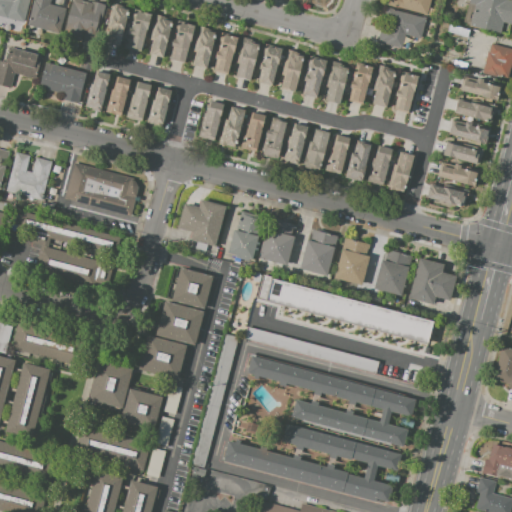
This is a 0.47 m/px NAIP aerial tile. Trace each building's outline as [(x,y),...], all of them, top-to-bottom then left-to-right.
[(0,0),(29,0),(24,20),(0,13),(0,0)] [(33,0),(50,0),(49,4),(65,9),(59,34),(39,29),(37,37),(27,34),(29,26),(26,25),(33,0)] [(430,0),(426,15),(386,5),(387,0),(430,0)] [(469,0),(511,0),(511,25),(502,23),(499,34),(463,24),(469,0)] [(73,1),(89,5),(90,1),(104,5),(94,43),(69,36),(72,25),(67,24),(73,1)] [(128,10),(119,45),(107,42),(110,30),(109,30),(114,9),(117,10),(118,7),(128,10)] [(386,7),(425,17),(420,39),(405,35),(401,48),(377,42),(386,7)] [(150,14),(141,52),(126,48),(129,35),(127,35),(129,28),(132,29),(136,12),(142,13),(142,12),(150,14)] [(156,16),(163,17),(162,19),(171,21),(162,57),(146,53),(156,16)] [(180,23),(186,24),(186,23),(193,25),(184,63),(170,59),(173,47),(171,46),(173,39),(175,40),(180,23)] [(450,25),(468,29),(466,37),(448,32),(450,25)] [(201,31),(204,32),(205,29),(215,32),(205,69),(193,66),(196,53),(193,52),(195,44),(197,45),(201,31)] [(237,38),(228,74),(213,70),(216,58),(215,58),(217,50),(220,51),(221,45),(218,44),(221,33),(237,38)] [(242,37),(258,41),(249,80),(236,77),(241,58),(237,57),(242,37)] [(265,44),(280,48),(271,85),(258,82),(261,71),(258,71),(260,63),(262,64),(263,60),(261,59),(265,44)] [(490,44),(511,50),(511,59),(507,79),(481,72),(486,52),(487,53),(490,44)] [(8,46),(41,55),(35,79),(14,74),(10,88),(0,85),(0,60),(4,62),(8,46)] [(288,50),(294,52),(293,54),(303,56),(294,91),(282,88),(285,74),(282,73),(288,50)] [(83,53),(93,56),(90,69),(80,66),(83,53)] [(312,58),(317,59),(318,58),(325,60),(315,97),(299,93),(301,88),(303,89),(305,82),(302,81),(304,74),(309,75),(311,68),(309,68),(312,58)] [(332,61),(339,63),(339,66),(348,68),(338,105),(325,101),(328,92),(324,91),(332,61)] [(45,62),(85,73),(77,103),(61,99),(62,94),(38,88),(45,62)] [(356,62),(371,66),(361,103),(349,100),(352,88),(349,87),(351,81),(354,82),(355,77),(352,76),(356,62)] [(380,70),(384,71),(384,70),(394,72),(385,108),(373,105),(377,91),(375,91),(380,70)] [(109,74),(99,112),(90,110),(91,108),(84,106),(88,94),(91,95),(97,71),(109,74)] [(417,75),(407,114),(394,110),(397,97),(395,97),(396,90),(399,91),(401,83),(398,82),(401,71),(417,75)] [(117,76),(129,79),(120,115),(105,111),(108,98),(111,99),(117,76)] [(460,90),(464,76),(476,79),(476,77),(502,84),(497,101),(480,97),(481,95),(460,90)] [(150,85),(141,122),(125,118),(129,105),(132,105),(138,82),(150,85)] [(170,91),(161,127),(146,123),(150,110),(152,110),(158,87),(170,91)] [(458,100),(470,103),(471,100),(496,106),(494,115),(493,115),(491,122),(455,113),(458,100)] [(223,106),(214,141),(197,137),(201,124),(203,124),(209,102),(223,106)] [(244,111),(234,146),(218,142),(221,130),(225,131),(231,108),(244,111)] [(264,116),(255,150),(240,147),(245,128),(249,129),(253,113),(264,116)] [(285,121),(276,158),(260,154),(266,129),(268,130),(271,117),(285,121)] [(448,134),(451,120),(465,123),(465,121),(489,128),(485,143),(448,134)] [(306,127),(297,162),(282,158),(285,148),(289,149),(295,124),(306,127)] [(328,133),(319,168),(302,164),(308,142),(312,143),(315,129),(328,133)] [(348,139),(339,174),(324,170),(330,149),(333,150),(336,136),(348,139)] [(370,144),(360,182),(344,178),(349,159),(351,160),(356,140),(370,144)] [(446,141),(458,144),(459,143),(482,149),(478,165),(442,156),(446,141)] [(391,149),(382,186),(366,182),(372,158),(375,159),(378,146),(391,149)] [(0,149),(9,152),(0,185),(0,149)] [(16,152),(29,155),(25,171),(31,173),(35,157),(52,161),(42,200),(6,191),(16,152)] [(412,156),(402,194),(386,190),(393,164),(398,165),(401,153),(412,156)] [(74,163),(139,179),(130,215),(65,199),(74,163)] [(442,163),(453,166),(454,164),(478,170),(474,187),(438,178),(442,163)] [(426,198),(429,184),(443,187),(443,184),(468,191),(463,208),(426,198)] [(225,206),(216,245),(189,239),(191,232),(177,228),(183,203),(197,207),(199,200),(225,206)] [(240,211),(263,217),(252,261),(227,255),(234,230),(236,230),(240,211)] [(118,236),(114,254),(18,230),(22,212),(118,236)] [(270,219),(296,225),(286,264),(260,258),(270,219)] [(336,236),(327,275),(299,268),(306,240),(309,241),(312,230),(336,236)] [(344,238),(370,245),(360,285),(334,278),(344,238)] [(40,246),(97,260),(91,285),(34,271),(40,246)] [(411,257),(401,295),(374,288),(383,250),(411,257)] [(418,258),(443,264),(441,273),(455,276),(449,300),(434,296),(432,304),(408,298),(418,258)] [(211,277),(203,308),(171,300),(179,268),(211,277)] [(432,322),(427,342),(257,297),(262,277),(272,279),(432,322)] [(203,312),(194,345),(155,335),(164,302),(203,312)] [(18,321),(88,338),(81,365),(11,348),(18,321)] [(0,323),(12,327),(5,353),(0,352),(0,323)] [(377,362),(375,373),(245,339),(248,328),(377,362)] [(189,464),(202,467),(236,336),(224,333),(189,464)] [(186,346),(178,377),(138,367),(146,336),(186,346)] [(501,347),(511,350),(511,389),(507,388),(508,383),(492,379),(501,347)] [(0,356),(14,361),(0,408),(0,356)] [(378,422),(381,409),(355,402),(354,405),(346,403),(347,400),(321,393),(320,397),(312,394),(313,391),(293,386),(293,387),(285,385),(285,387),(277,385),(278,382),(266,378),(265,380),(258,378),(257,380),(253,379),(253,375),(246,373),(251,356),(414,400),(410,417),(391,412),(387,425),(406,430),(402,446),(290,417),(295,400),(309,404),(310,399),(319,401),(318,406),(344,413),(345,409),(352,411),(351,415),(378,422)] [(22,361),(49,369),(30,436),(4,430),(22,361)] [(98,361),(131,370),(121,409),(87,400),(98,361)] [(170,386),(181,389),(174,414),(163,411),(170,386)] [(162,398),(153,429),(120,420),(129,389),(162,398)] [(173,420),(166,446),(153,443),(160,416),(173,420)] [(286,424),(400,454),(396,471),(378,466),(374,481),(392,486),(387,505),(222,462),(228,440),(234,442),(234,439),(241,441),(240,444),(258,449),(259,446),(267,448),(266,451),(292,457),(292,455),(300,457),(299,459),(325,466),(325,463),(335,465),(334,469),(348,472),(347,474),(362,478),(366,463),(336,455),(335,460),(328,458),(329,453),(303,446),(302,452),(294,450),(296,445),(281,441),(286,424)] [(151,445),(144,471),(69,451),(76,425),(151,445)] [(0,441),(55,456),(49,477),(0,464),(0,441)] [(493,445),(511,450),(511,470),(498,466),(495,478),(481,474),(485,461),(488,462),(493,445)] [(165,452),(158,478),(145,475),(152,449),(165,452)] [(121,479),(112,511),(84,511),(95,472),(121,479)] [(480,479),(496,484),(493,495),(511,500),(511,508),(510,511),(480,511),(476,511),(480,495),(476,494),(480,479)] [(0,481),(42,493),(36,511),(14,511),(0,508),(0,481)] [(157,488),(150,511),(122,511),(131,481),(157,488)] [(263,486),(270,488),(268,494),(262,492),(263,486)] [(257,511),(260,501),(298,511),(301,503),(334,511),(257,511)]
